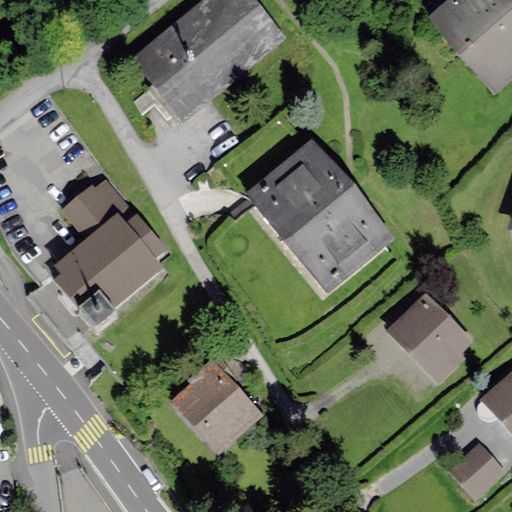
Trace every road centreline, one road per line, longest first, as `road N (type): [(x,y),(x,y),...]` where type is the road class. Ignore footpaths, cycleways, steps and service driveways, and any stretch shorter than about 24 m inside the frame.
road 1 (residential): [(345,511),(83,61)]
road 2 (secondary): [(58,391),(149,511)]
road 3 (residential): [(48,511),(37,435),(58,391)]
